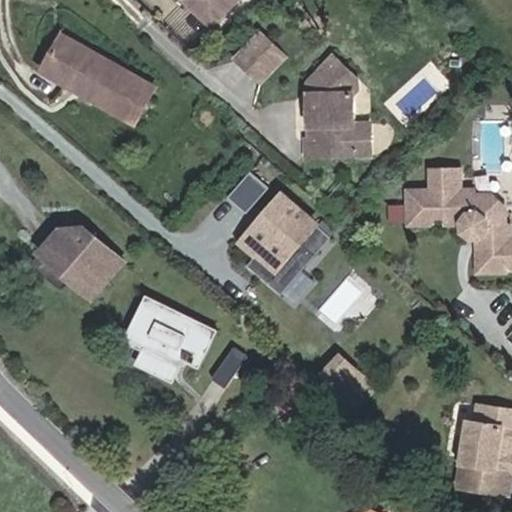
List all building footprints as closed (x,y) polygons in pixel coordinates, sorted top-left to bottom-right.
[(184,0),(211,26),(235,0),(184,0)] [(261,82),(285,56),(260,33),(236,58),(261,82)] [(90,50),(64,35),(43,71),(120,114),(140,79),(105,59),(102,65),(86,56),(90,50)] [(105,59),(90,50),(86,56),(102,65),(105,59)] [(356,125),(355,92),(359,89),(359,79),(334,56),(309,82),(310,139),(334,139),(335,155),(357,155),(356,125)] [(135,123),(155,87),(140,79),(120,114),(135,123)] [(370,155),(370,124),(356,125),(357,155),(370,155)] [(335,155),(334,139),(310,139),(307,140),(307,156),(335,155)] [(511,223),(505,224),(504,206),(492,195),(477,195),(476,187),(462,187),(462,167),(432,167),(432,190),(408,190),(409,223),(410,224),(435,224),(435,218),(445,218),(445,224),(461,224),(462,232),(471,238),(477,238),(478,272),(506,272),(506,266),(506,256),(511,256),(511,223)] [(247,176),(224,202),(243,218),(265,192),(247,176)] [(324,228),(284,194),(244,240),(260,254),(251,264),(283,292),(317,253),(303,240),(307,236),(313,240),(324,228)] [(125,262),(86,228),(62,229),(40,254),(71,281),(73,278),(94,296),(125,262)] [(317,253),(332,236),(324,228),(313,240),(307,236),(303,240),(317,253)] [(148,297),(127,339),(146,349),(139,362),(171,378),(180,360),(199,368),(217,331),(148,297)] [(233,346),(211,378),(226,388),(247,356),(233,346)] [(328,389),(354,412),(379,384),(351,359),(331,381),(333,383),(328,389)] [(511,473),(511,470),(511,468),(511,456),(511,410),(479,405),(477,422),(470,421),(469,427),(473,432),(472,439),(466,442),(460,447),(459,456),(463,463),(460,486),(503,493),(506,474),(511,473)]
